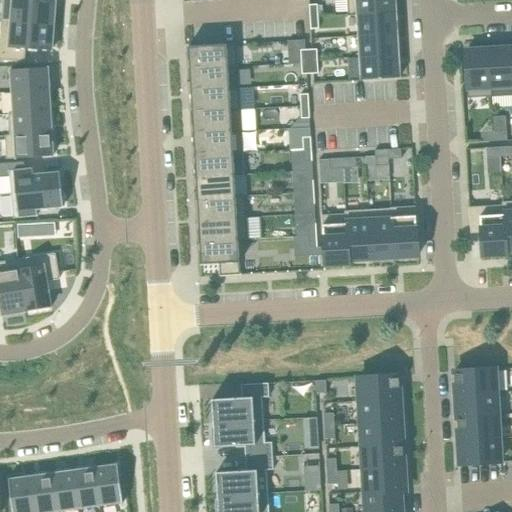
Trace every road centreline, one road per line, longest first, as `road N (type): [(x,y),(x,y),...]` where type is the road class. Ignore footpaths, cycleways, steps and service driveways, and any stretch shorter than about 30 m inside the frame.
road 1 (residential): [(430,17),(446,300)]
road 2 (residential): [(160,317),(427,301)]
road 3 (residential): [(86,0),(83,67),(102,229)]
road 4 (residential): [(142,0),(155,229)]
road 5 (residential): [(427,301),(437,474),(429,511)]
road 6 (residential): [(102,229),(96,283),(77,321),(46,344),(0,351)]
road 7 (residential): [(166,414),(0,441)]
